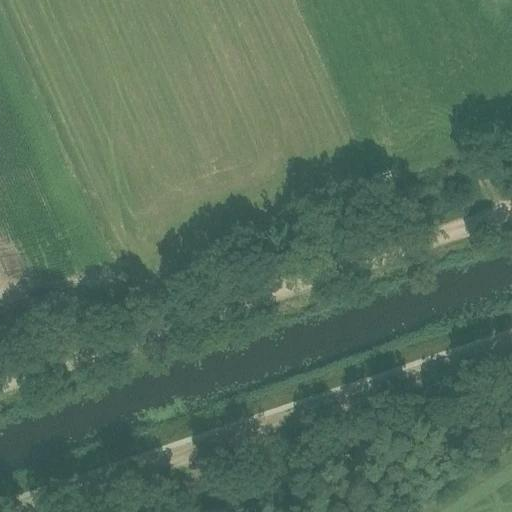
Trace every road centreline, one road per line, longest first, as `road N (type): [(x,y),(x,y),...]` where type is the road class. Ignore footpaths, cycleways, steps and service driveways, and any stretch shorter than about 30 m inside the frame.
road 1 (unclassified): [(0,383),(511,211)]
road 2 (track): [(511,350),(14,511)]
